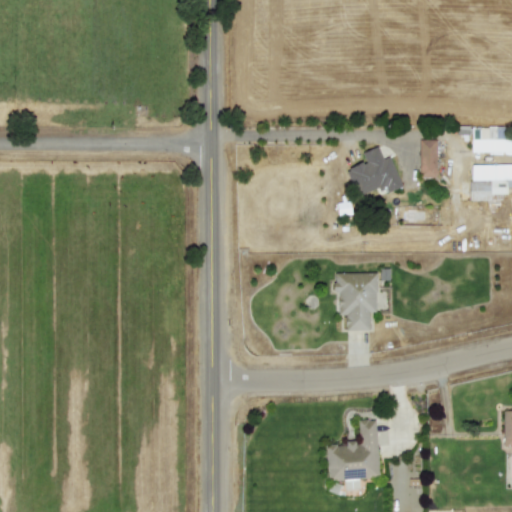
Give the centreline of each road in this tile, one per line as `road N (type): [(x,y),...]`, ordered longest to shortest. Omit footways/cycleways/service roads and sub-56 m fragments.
road 1 (residential): [(212,0),(215,511)]
road 2 (residential): [(216,379),(372,375),(511,347)]
road 3 (residential): [(0,135),(213,135)]
